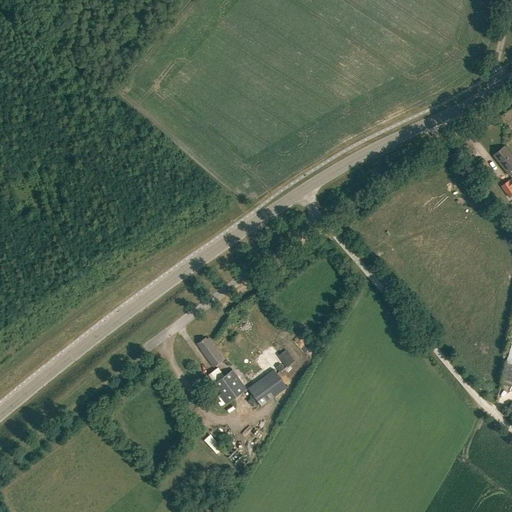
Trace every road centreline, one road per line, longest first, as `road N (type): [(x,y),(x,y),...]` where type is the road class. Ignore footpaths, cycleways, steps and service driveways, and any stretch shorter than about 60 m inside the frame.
road 1 (tertiary): [(0,414),(139,303),(302,190),(511,80)]
road 2 (track): [(511,429),(465,385),(302,190)]
road 3 (track): [(321,220),(147,345)]
